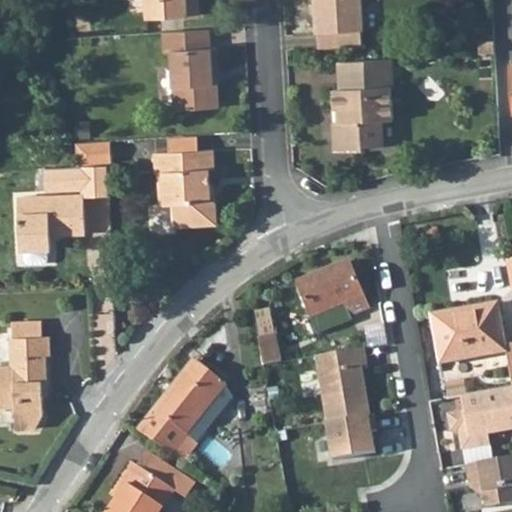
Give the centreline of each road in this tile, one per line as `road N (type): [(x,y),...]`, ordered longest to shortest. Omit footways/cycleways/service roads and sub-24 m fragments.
road 1 (residential): [(283,251),(158,348),(39,511)]
road 2 (residential): [(378,209),(431,505)]
road 3 (residential): [(283,251),(266,0)]
road 4 (residential): [(511,185),(378,209)]
